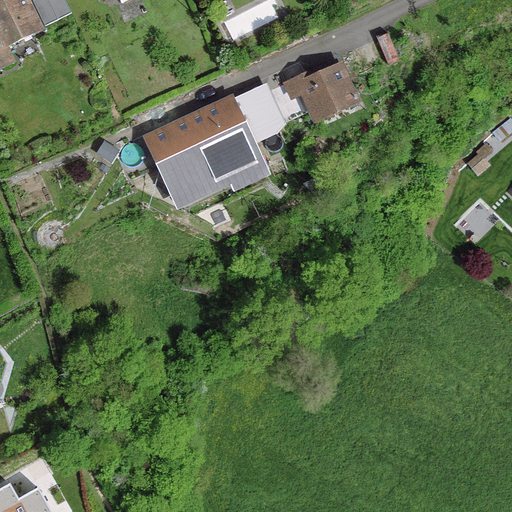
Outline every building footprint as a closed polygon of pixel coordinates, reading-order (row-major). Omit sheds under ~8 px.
[(37,30),(25,5),(22,0),(8,0),(4,2),(2,0),(0,0),(0,69),(11,64),(3,49),(38,32),(37,30)] [(70,15),(62,0),(34,0),(30,2),(43,28),(70,15)] [(315,122),(353,105),(336,67),(312,78),(310,73),(284,85),(290,99),(302,93),(315,122)] [(263,167),(230,99),(141,141),(173,209),(263,167)] [(498,142),(511,129),(511,126),(507,121),(491,134),(498,142)] [(481,160),(489,152),(482,145),(474,152),(476,155),(466,164),(475,175),(486,165),(481,160)] [(194,293),(209,296),(211,285),(196,282),(194,293)] [(10,488),(0,492),(0,511),(48,511),(38,492),(18,503),(10,488)]
